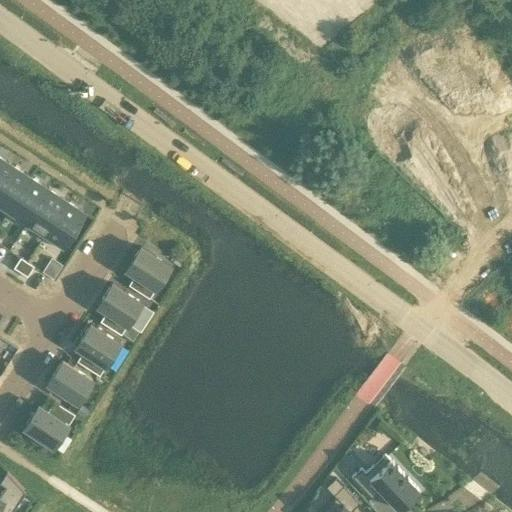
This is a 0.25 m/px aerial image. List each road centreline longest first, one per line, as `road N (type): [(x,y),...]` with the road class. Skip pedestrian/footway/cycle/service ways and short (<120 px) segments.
road 1 (tertiary): [(0,21),(511,395)]
road 2 (residential): [(124,216),(51,326)]
